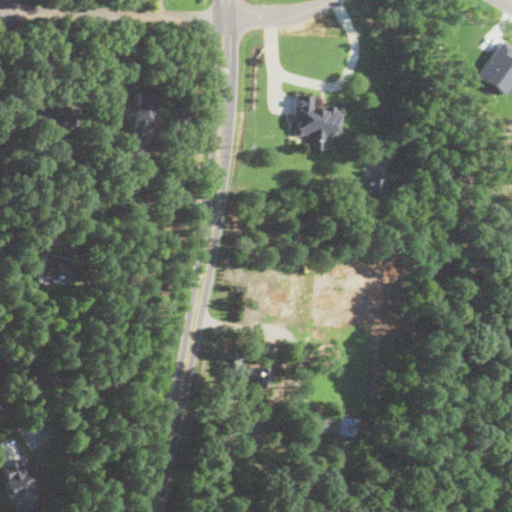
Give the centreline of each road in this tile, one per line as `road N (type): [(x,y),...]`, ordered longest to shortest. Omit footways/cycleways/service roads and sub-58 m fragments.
road 1 (tertiary): [(191,316),(215,168),(222,0)]
road 2 (residential): [(222,17),(3,9)]
road 3 (tertiary): [(154,511),(191,316)]
